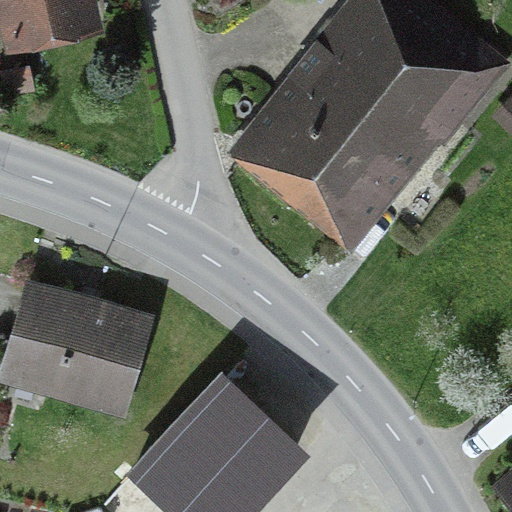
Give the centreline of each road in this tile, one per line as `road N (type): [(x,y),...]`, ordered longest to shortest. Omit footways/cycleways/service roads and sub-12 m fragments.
road 1 (tertiary): [(442,511),(357,385),(310,336),(178,239)]
road 2 (residential): [(178,239),(198,176),(155,0)]
road 3 (tertiary): [(178,239),(90,195),(0,165)]
